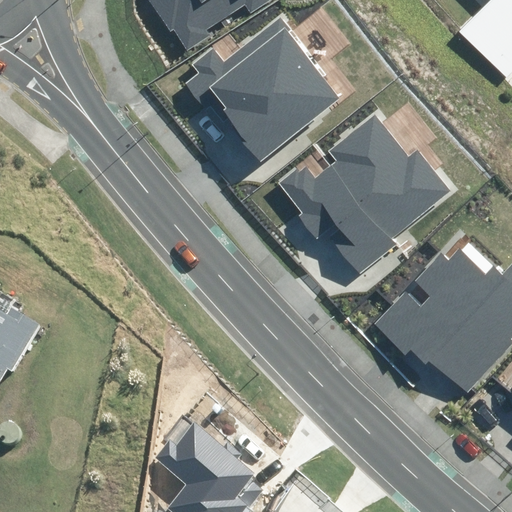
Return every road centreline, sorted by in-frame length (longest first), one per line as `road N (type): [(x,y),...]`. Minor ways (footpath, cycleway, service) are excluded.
road 1 (secondary): [(108,130),(298,356),(462,511)]
road 2 (secondary): [(43,0),(108,130)]
road 3 (secondary): [(108,130),(0,59)]
